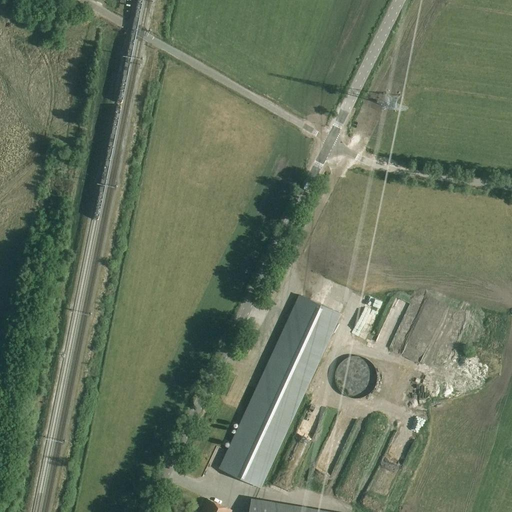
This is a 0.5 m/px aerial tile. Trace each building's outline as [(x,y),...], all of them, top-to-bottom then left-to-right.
[(258,386),(246,413),(220,469),(261,488),(287,432),(299,405),(316,368),(343,309),(302,290),(275,349),(258,386)] [(375,312),(380,303),(373,300),(369,308),(375,312)] [(335,375),(335,377),(335,379),(335,380),(335,382),(336,384),(337,386),(337,387),(338,389),(339,390),(341,391),(342,393),(343,394),(345,395),(346,396),(348,396),(350,397),(351,398),(353,398),(355,398),(357,398),(358,398),(360,397),(362,397),(364,396),(365,396),(367,395),(368,394),(370,393),(371,391),(372,390),(373,389),(374,387),(375,386),(376,384),(376,382),(377,380),(377,379),(377,377),(377,375),(377,373),(376,372),(376,370),(375,368),(374,367),(373,365),(372,364),(371,362),(370,361),(368,360),(367,359),(365,358),(364,357),(362,357),(360,356),(358,356),(357,356),(355,356),(353,356),(351,356),(350,357),(348,357),(346,358),(345,359),(343,360),(342,361),(341,362),(339,364),(338,365),(337,367),(337,368),(336,370),(335,372),(335,373),(335,375)] [(423,381),(425,373),(419,371),(417,380),(423,381)] [(339,423),(344,413),(339,411),(335,420),(339,423)] [(332,511),(251,498),(249,511),(332,511)] [(231,511),(232,511),(207,499),(200,511),(231,511)]
